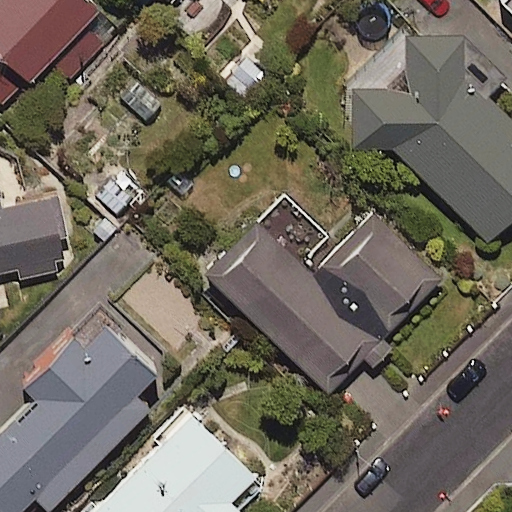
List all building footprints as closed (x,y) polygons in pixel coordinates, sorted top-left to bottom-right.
[(127,20),(106,0),(0,0),(0,100),(2,103),(45,59),(67,81),(127,20)] [(407,26),(408,81),(354,84),(354,143),(392,143),(489,238),(511,215),(511,110),(466,66),(466,25),(407,26)] [(0,203),(0,270),(17,267),(20,277),(65,267),(56,226),(64,224),(56,191),(0,203)] [(216,276),(332,391),(354,369),(366,357),(374,364),(393,344),(382,334),(441,274),(372,207),(313,267),(269,223),(216,276)] [(162,364),(104,305),(29,378),(39,389),(0,426),(0,508),(3,511),(15,511),(37,491),(49,503),(152,403),(137,388),(162,364)] [(258,470),(195,406),(88,511),(240,511),(244,508),(232,496),(258,470)]
